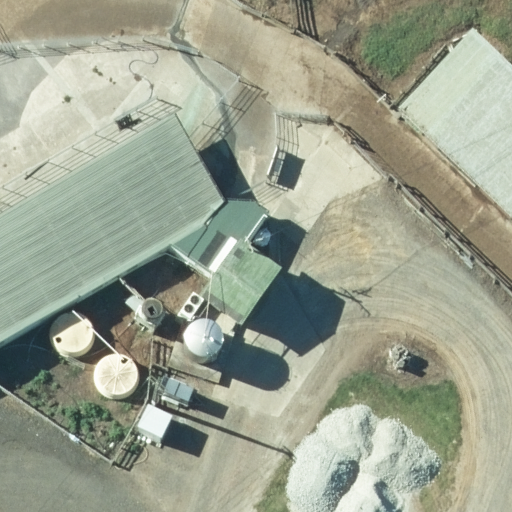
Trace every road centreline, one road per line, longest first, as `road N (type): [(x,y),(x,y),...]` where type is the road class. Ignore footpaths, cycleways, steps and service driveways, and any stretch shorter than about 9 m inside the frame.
road 1 (track): [(511,318),(249,129),(0,73)]
road 2 (track): [(175,511),(249,129)]
